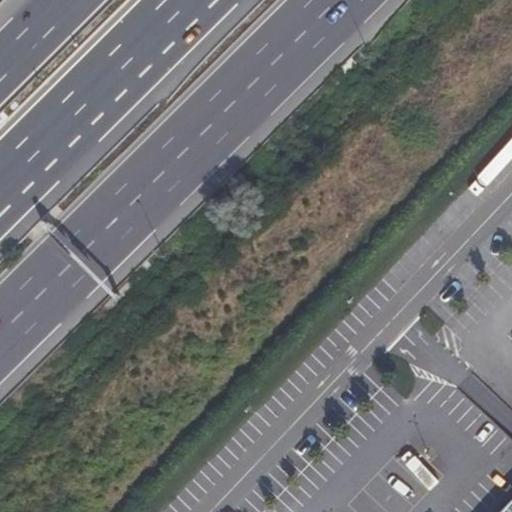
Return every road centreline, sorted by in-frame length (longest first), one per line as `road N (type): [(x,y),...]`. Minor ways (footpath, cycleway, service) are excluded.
road 1 (motorway): [(0,336),(342,0)]
road 2 (motorway): [(0,189),(191,0)]
